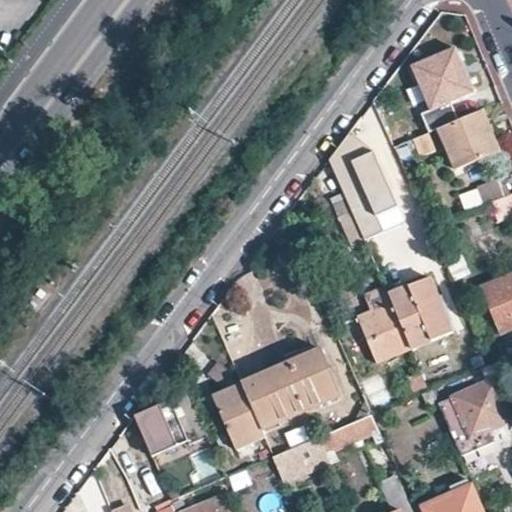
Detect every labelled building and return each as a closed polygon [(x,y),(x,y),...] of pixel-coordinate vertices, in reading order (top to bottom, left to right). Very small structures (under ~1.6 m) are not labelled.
[(432,133),(459,121),(452,103),(476,92),(469,74),(463,77),(460,70),(466,67),(457,48),(414,67),(433,111),(424,115),(432,133)] [(463,77),(469,74),(466,67),(460,70),(463,77)] [(483,113),(441,130),(457,171),(499,153),(483,113)] [(427,136),(412,143),(419,160),(435,154),(427,136)] [(340,174),(367,239),(386,231),(379,214),(399,206),(377,151),(356,160),(358,166),(340,174)] [(494,202),(509,196),(502,179),(475,190),(482,207),(494,202)] [(511,194),(509,196),(494,202),(503,222),(511,218),(511,194)] [(356,218),(345,195),(333,200),(342,223),(348,222),(349,221),(356,218)] [(511,318),(511,266),(479,280),(499,324),(511,318)] [(394,304),(414,351),(454,333),(431,279),(392,296),(394,304)] [(366,304),(370,314),(394,304),(392,296),(390,293),(366,304)] [(380,366),(414,351),(394,304),(370,314),(360,318),(380,366)] [(325,354),(245,388),(265,433),(344,400),(325,354)] [(489,362),(496,379),(508,408),(511,406),(511,387),(499,358),(489,362)] [(227,389),(237,375),(221,362),(210,376),(227,389)] [(487,381),(440,402),(457,441),(462,453),(494,440),(488,426),(509,418),(493,381),(496,379),(489,362),(481,366),(487,381)] [(378,374),(361,382),(373,408),(391,400),(378,374)] [(238,456),(269,442),(265,433),(245,388),(215,400),(238,456)] [(430,389),(422,393),(430,409),(440,402),(434,388),(430,389)] [(139,415),(156,458),(209,437),(192,394),(139,415)] [(326,451),(332,467),(339,464),(335,454),(373,436),(378,447),(385,443),(373,416),(321,440),(326,451)] [(302,427),(284,434),(289,447),(307,441),(302,427)] [(297,465),(326,451),(321,440),(292,453),(297,465)] [(281,472),(297,465),(292,453),(276,461),(281,472)] [(415,511),(401,480),(383,488),(393,511),(415,511)] [(482,511),(473,490),(444,503),(443,503),(428,509),(428,511),(482,511)] [(233,511),(227,497),(188,511),(233,511)]
